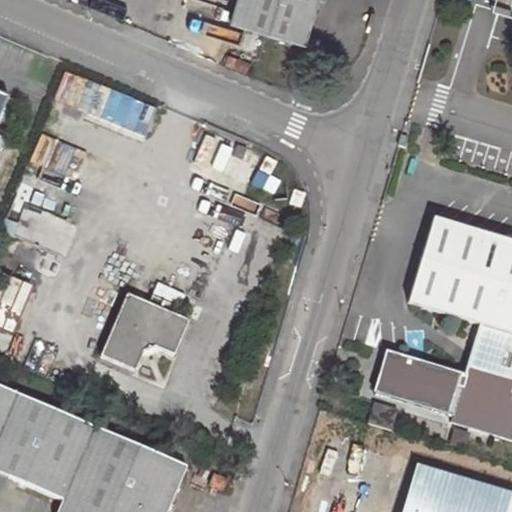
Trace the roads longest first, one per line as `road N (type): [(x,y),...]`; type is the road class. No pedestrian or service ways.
road 1 (unclassified): [(0,9),(357,164)]
road 2 (unclassified): [(357,164),(269,511)]
road 3 (unclassified): [(406,0),(357,164)]
road 4 (unknown): [(390,53),(511,89)]
